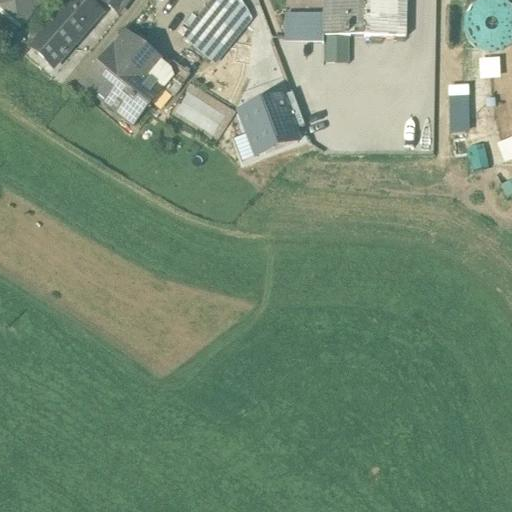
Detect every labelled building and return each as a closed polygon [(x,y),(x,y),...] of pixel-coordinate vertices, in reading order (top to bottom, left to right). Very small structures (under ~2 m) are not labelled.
[(0,0),(0,8),(24,28),(46,0),(0,0)] [(98,10),(85,0),(73,0),(63,13),(51,27),(70,43),(98,10)] [(103,0),(119,11),(127,0),(103,0)] [(154,0),(146,12),(154,18),(167,0),(154,0)] [(216,0),(214,0),(183,39),(210,61),(243,20),(216,0)] [(406,0),(323,0),(323,36),(324,36),(324,37),(348,37),(367,38),(374,38),(394,38),(406,38),(406,0)] [(475,0),(463,36),(508,52),(511,39),(511,3),(501,0),(475,0)] [(314,16),(302,16),(302,40),(314,40),(314,16)] [(70,43),(51,27),(33,48),(56,68),(71,50),(67,47),(70,43)] [(126,35),(114,49),(96,71),(94,70),(82,85),(133,127),(163,90),(174,97),(190,76),(188,75),(189,73),(186,71),(185,73),(173,64),(165,75),(158,70),(163,64),(126,35)] [(348,37),(324,37),(324,61),(348,61),(348,37)] [(374,38),(367,38),(367,55),(394,55),(394,38),(374,38)] [(286,90),(271,95),(278,114),(293,109),(286,90)] [(278,114),(266,118),(274,144),(280,142),(284,154),(305,147),(293,109),(278,114)]
